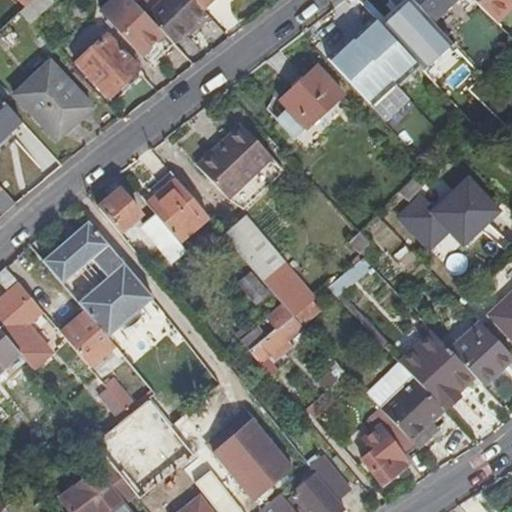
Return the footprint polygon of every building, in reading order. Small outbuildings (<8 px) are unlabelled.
[(47,0),(9,0),(30,22),(50,2),(47,0)] [(167,13),(160,5),(148,16),(175,44),(207,13),(204,9),(195,0),(172,0),(177,4),(173,8),(167,13)] [(172,0),(164,0),(160,5),(167,13),(173,8),(177,4),(172,0)] [(195,0),(204,9),(213,0),(195,0)] [(511,0),(470,0),(493,22),(511,1),(511,0)] [(511,1),(493,22),(498,26),(511,10),(511,1)] [(470,25),(427,66),(443,82),(456,69),(466,78),(494,49),(470,25)] [(109,36),(78,64),(110,97),(141,69),(109,36)] [(421,72),(397,45),(362,77),(387,104),(421,72)] [(46,58),(11,90),(52,136),(88,104),(46,58)] [(316,71),(281,103),(289,112),(275,124),(294,143),(342,98),(316,71)] [(470,117),(481,105),(468,92),(457,103),(470,117)] [(0,105),(0,139),(16,128),(0,105)] [(485,131),(496,120),(481,105),(470,117),(485,131)] [(218,156),(214,152),(197,168),(229,202),(273,162),(241,128),(225,142),(229,146),(218,156)] [(225,142),(214,152),(218,156),(229,146),(225,142)] [(179,246),(209,220),(170,174),(141,200),(156,218),(179,246)] [(438,178),(395,218),(438,265),(495,212),(460,175),(447,187),(438,178)] [(99,211),(121,237),(134,226),(139,232),(143,229),(173,264),(186,253),(179,246),(156,218),(144,228),(139,221),(142,219),(120,193),(99,211)] [(246,221),(225,239),(239,255),(246,264),(283,307),(292,318),(314,300),(246,221)] [(108,281),(79,306),(108,340),(120,330),(137,315),(152,303),(88,225),(43,264),(62,286),(91,262),(108,281)] [(348,245),(358,256),(369,245),(359,235),(348,245)] [(362,260),(327,289),(336,298),(371,269),(362,260)] [(26,328),(42,315),(15,282),(5,271),(0,274),(0,286),(8,296),(0,303),(0,333),(8,343),(19,358),(31,373),(51,356),(26,328)] [(251,276),(240,286),(257,306),(269,296),(251,276)] [(511,293),(489,316),(511,340),(511,293)] [(308,305),(292,318),(301,326),(317,314),(308,305)] [(277,332),(249,355),(259,366),(267,358),(269,359),(270,358),(286,345),(302,331),(292,318),(283,307),(268,320),(277,332)] [(140,319),(137,315),(120,330),(124,334),(128,333),(135,328),(138,324),(140,319)] [(85,316),(61,337),(89,371),(114,351),(85,316)] [(448,351),(473,378),(481,386),(511,358),(478,323),(448,351)] [(0,373),(19,358),(8,343),(0,333),(0,373)] [(416,382),(441,409),(473,378),(448,351),(432,335),(400,365),(416,382)] [(286,345),(270,358),(273,363),(289,349),(286,345)] [(369,396),(383,411),(416,382),(401,367),(369,396)] [(306,413),(314,421),(358,385),(349,375),(306,413)] [(389,419),(419,451),(434,436),(427,429),(445,413),(441,409),(416,382),(383,411),(389,419)] [(101,433),(104,437),(129,418),(114,400),(107,391),(98,398),(116,420),(101,433)] [(127,394),(118,401),(127,412),(137,405),(127,394)] [(129,418),(104,437),(93,447),(106,464),(119,480),(155,452),(162,460),(180,446),(173,437),(177,434),(150,401),(129,418)] [(249,416),(228,433),(231,438),(211,455),(234,482),(275,447),(249,416)] [(83,456),(93,447),(86,439),(76,427),(66,434),(83,456)] [(98,429),(86,439),(93,447),(104,437),(101,433),(98,429)] [(386,463),(376,451),(363,461),(384,488),(407,469),(405,467),(410,463),(400,452),(386,463)] [(286,504),(280,496),(270,505),(262,511),(342,511),(344,511),(336,502),(350,490),(323,457),(314,464),(315,471),(312,473),(316,477),(293,496),(294,497),(286,504)] [(94,474),(122,508),(134,499),(119,480),(106,464),(94,474)] [(125,511),(122,508),(94,474),(83,483),(80,480),(68,489),(71,494),(59,503),(66,511),(125,511)] [(210,511),(200,498),(183,511),(210,511)]
